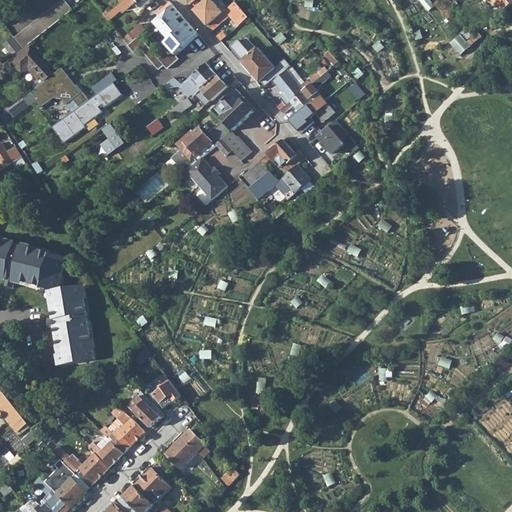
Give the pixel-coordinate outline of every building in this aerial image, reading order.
[(63,0),(15,38),(23,49),(28,45),(72,11),(64,0),(63,0)] [(124,0),(122,2),(109,13),(105,16),(108,20),(109,21),(121,11),(123,13),(132,5),(130,3),(133,0),(136,0),(143,8),(151,0),(124,0)] [(201,0),(203,2),(194,11),(207,26),(223,13),(212,0),(201,0)] [(511,0),(492,0),(502,11),(511,3),(511,0)] [(160,18),(173,6),(170,2),(157,13),(160,18)] [(207,26),(212,31),(230,15),(239,26),(249,17),(235,2),(223,13),(207,26)] [(198,34),(173,6),(160,18),(155,22),(170,39),(165,43),(175,54),(198,34)] [(123,39),(128,46),(143,33),(146,30),(141,24),(129,33),(130,34),(123,39)] [(217,37),(221,41),(227,36),(223,31),(217,37)] [(143,33),(128,46),(134,53),(140,49),(148,58),(159,70),(168,62),(143,33)] [(470,46),(460,35),(450,43),(460,55),(470,46)] [(244,40),(253,51),(257,47),(248,37),(244,40)] [(242,62),(260,83),(261,82),(265,87),(282,72),(290,65),(288,63),(285,59),(275,67),(258,48),(251,54),(240,41),(232,48),(243,61),(242,62)] [(36,82),(40,88),(46,83),(45,82),(56,74),(31,47),(12,62),(17,68),(19,69),(20,70),(23,71),(25,71),(28,70),(29,70),(39,80),(36,82)] [(338,61),(333,55),(329,51),(325,54),(329,59),(334,64),(338,61)] [(184,72),(189,77),(210,58),(206,53),(184,72)] [(198,83),(203,89),(218,76),(206,63),(186,81),(182,85),(185,88),(192,88),(198,83)] [(74,100),(80,108),(90,101),(78,85),(77,86),(64,68),(56,75),(46,83),(40,88),(10,110),(12,114),(14,117),(38,100),(44,107),(56,98),(64,99),(68,105),(74,100)] [(275,82),(284,93),(280,98),(282,102),(277,106),(280,110),(311,84),(324,73),(321,70),(317,74),(316,73),(305,82),(292,68),(275,82)] [(280,110),(284,114),(294,106),(300,112),(312,102),(313,103),(321,96),(316,90),(332,76),(327,70),(324,73),(311,84),(280,110)] [(98,95),(90,101),(80,108),(53,127),(64,143),(87,128),(85,125),(104,112),(100,107),(103,105),(105,108),(123,95),(115,83),(118,80),(113,73),(93,88),(98,95)] [(203,89),(202,90),(204,92),(198,97),(206,106),(227,87),(218,76),(203,89)] [(348,81),(352,86),(356,82),(352,77),(348,81)] [(165,86),(168,92),(177,86),(178,87),(182,85),(175,79),(168,84),(165,86)] [(220,117),(233,131),(253,112),(243,101),(245,99),(237,90),(217,109),(223,116),(220,117)] [(171,110),(175,117),(192,104),(190,101),(194,98),(194,97),(192,95),(171,110)] [(300,112),(290,121),(294,126),(299,131),(301,134),(314,122),(310,118),(315,114),(322,123),(335,113),(321,96),(313,103),(312,102),(300,112)] [(12,114),(10,110),(2,116),(6,123),(12,119),(9,116),(12,114)] [(147,127),(154,136),(164,128),(158,119),(147,127)] [(318,137),(332,154),(344,144),(341,141),(349,134),(337,120),(318,137)] [(192,160),(212,143),(214,146),(231,131),(222,122),(206,136),(200,129),(193,134),(192,133),(178,144),(183,149),(171,158),(184,173),(187,171),(195,164),(192,160)] [(159,137),(164,143),(176,133),(171,127),(159,137)] [(252,151),(238,135),(237,136),(233,132),(232,133),(230,134),(223,140),(232,150),(241,160),(252,151)] [(217,145),(226,156),(232,150),(223,140),(217,145)] [(288,163),(293,169),(298,165),(306,159),(299,150),(295,153),(284,141),(260,162),(264,165),(271,159),(274,163),(278,160),(284,166),(288,163)] [(2,143),(0,144),(0,170),(14,162),(22,157),(17,147),(8,153),(2,143)] [(187,171),(212,200),(227,187),(218,175),(220,173),(214,167),(212,168),(203,158),(195,164),(187,171)] [(260,162),(249,171),(258,180),(269,170),(264,165),(260,162)] [(276,185),(288,200),(311,180),(298,165),(293,169),(283,178),(280,181),(276,185)] [(242,174),(252,186),(258,180),(249,171),(247,169),(242,174)] [(272,214),(275,219),(285,211),(281,206),(272,214)] [(68,220),(72,227),(83,219),(77,212),(68,220)] [(49,290),(54,319),(63,318),(64,326),(56,327),(62,366),(97,360),(90,321),(88,321),(88,314),(89,314),(84,285),(63,289),(62,281),(68,258),(24,246),(23,248),(18,246),(18,245),(0,240),(0,276),(9,279),(10,270),(17,272),(16,280),(43,287),(42,288),(49,290)] [(13,289),(16,280),(17,272),(10,270),(9,279),(6,287),(13,289)] [(50,328),(56,327),(64,326),(63,318),(54,319),(49,320),(50,328)] [(137,357),(140,362),(151,355),(149,352),(147,350),(137,357)] [(381,378),(393,380),(394,369),(382,367),(381,378)] [(146,396),(157,407),(162,403),(165,408),(182,396),(169,378),(160,386),(163,389),(155,395),(153,391),(146,396)] [(72,402),(79,409),(96,398),(94,396),(103,390),(97,384),(72,402)] [(0,405),(8,399),(0,388),(0,405)] [(134,394),(126,402),(130,407),(131,406),(138,399),(134,394)] [(138,399),(131,406),(152,427),(164,414),(157,407),(146,396),(143,394),(138,399)] [(0,405),(0,412),(16,432),(28,423),(8,399),(0,405)] [(59,411),(65,419),(79,409),(72,402),(59,411)] [(120,441),(129,450),(146,432),(125,412),(120,407),(114,413),(120,418),(109,429),(106,426),(102,431),(109,438),(110,437),(117,444),(120,441)] [(167,454),(183,469),(206,445),(191,430),(167,454)] [(23,439),(29,447),(39,438),(34,431),(23,439)] [(120,441),(117,444),(115,445),(112,442),(102,451),(95,444),(92,447),(91,445),(88,447),(95,453),(111,468),(129,450),(120,441)] [(95,453),(83,465),(78,461),(79,460),(73,454),(71,457),(60,446),(54,452),(61,460),(91,488),(111,468),(95,453)] [(5,456),(10,462),(15,458),(10,452),(5,456)] [(61,460),(56,466),(59,469),(46,482),(72,507),(91,488),(61,460)] [(0,470),(0,473),(2,476),(12,467),(8,463),(0,470)] [(161,511),(170,511),(168,509),(166,511),(157,504),(173,488),(163,477),(168,472),(159,463),(136,486),(159,509),(161,511)] [(223,478),(230,486),(241,475),(236,468),(223,478)] [(0,491),(0,494),(2,498),(14,490),(2,476),(0,473),(0,485),(3,489),(0,491)] [(66,511),(72,507),(46,482),(41,477),(35,482),(48,494),(42,500),(47,505),(54,511),(52,511),(66,511)] [(156,511),(159,509),(136,486),(121,501),(131,511),(148,511),(152,508),(156,511)] [(0,505),(2,505),(6,510),(21,499),(14,490),(2,498),(0,499),(0,505)] [(21,511),(52,511),(54,511),(47,505),(44,508),(42,506),(40,508),(40,506),(33,498),(26,506),(24,505),(23,507),(19,510),(21,511)] [(110,511),(131,511),(121,501),(110,511)]
